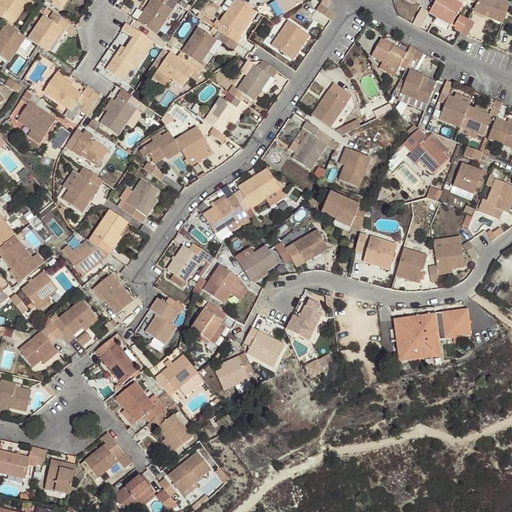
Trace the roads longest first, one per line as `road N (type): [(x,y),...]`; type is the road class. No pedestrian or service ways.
road 1 (residential): [(134,279),(189,197),(252,155),(348,4)]
road 2 (track): [(229,511),(247,489),(313,459),(422,431),(466,438),(511,418)]
road 3 (residential): [(268,313),(291,286),(336,285),(397,304),(460,292),(511,235)]
road 4 (residential): [(511,83),(370,15)]
